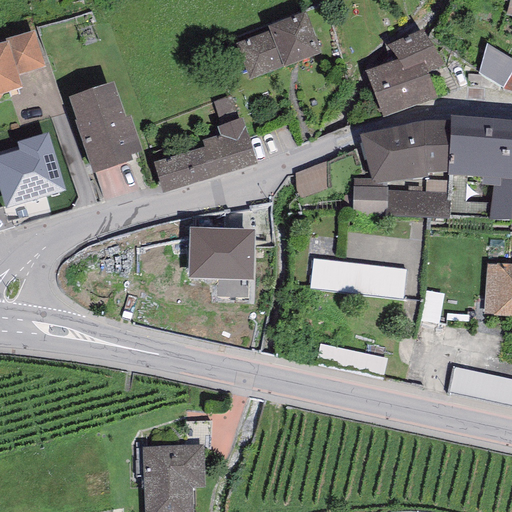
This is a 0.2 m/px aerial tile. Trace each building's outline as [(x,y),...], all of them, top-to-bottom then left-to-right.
[(270,30),(234,43),(248,80),(321,54),(305,11),(267,25),(270,30)] [(5,38),(6,41),(7,40),(18,75),(45,67),(34,30),(5,38)] [(422,30),(387,45),(398,59),(364,70),(382,118),(436,98),(427,71),(444,64),(422,30)] [(6,41),(0,42),(0,97),(3,93),(22,87),(18,75),(7,40),(6,41)] [(511,58),(486,43),(478,73),(503,87),(511,71),(511,58)] [(511,91),(511,71),(503,87),(502,90),(511,91)] [(113,82),(68,98),(75,120),(74,120),(93,174),(132,160),(130,155),(142,151),(130,116),(125,118),(113,82)] [(213,101),(221,124),(239,119),(231,95),(213,101)] [(511,121),(449,115),(449,122),(447,171),(447,175),(483,178),(481,185),(493,187),(490,220),(511,218),(511,121)] [(221,124),(217,126),(220,134),(201,140),(203,146),(153,164),(163,194),(256,163),(241,118),(239,119),(221,124)] [(423,121),(360,135),(371,179),(373,185),(386,183),(427,178),(426,172),(447,171),(449,122),(423,121)] [(48,133),(17,142),(19,150),(0,155),(0,192),(5,209),(65,191),(48,133)] [(324,166),(296,176),(298,200),(325,188),(324,166)] [(371,179),(353,179),(351,215),(449,219),(450,201),(447,201),(447,181),(425,180),(425,187),(407,187),(407,191),(387,191),(386,183),(373,185),(371,179)] [(255,229),(190,227),(188,277),(253,279),(255,229)] [(406,269),(314,260),(309,289),(403,301),(406,269)] [(511,317),(511,264),(487,263),(484,315),(511,317)] [(486,376),(507,340),(467,326),(436,316),(417,372),(443,378),(449,360),(486,376)] [(389,364),(324,348),(320,366),(384,382),(389,364)] [(511,382),(456,370),(451,392),(511,405),(511,382)] [(203,445),(141,447),(143,511),(192,511),(191,488),(204,487),(203,445)]
